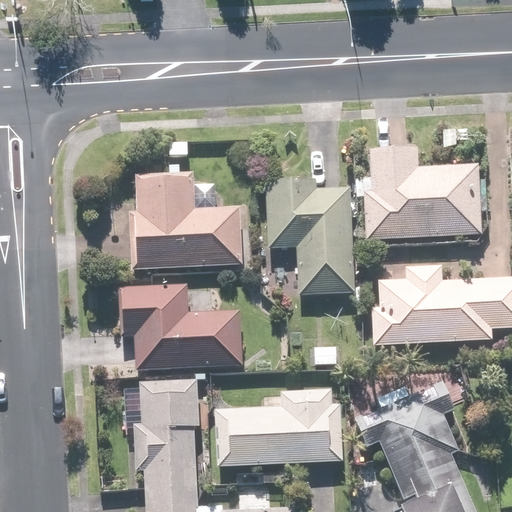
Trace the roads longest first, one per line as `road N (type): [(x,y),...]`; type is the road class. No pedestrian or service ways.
road 1 (secondary): [(7,77),(511,47)]
road 2 (residential): [(7,77),(29,511)]
